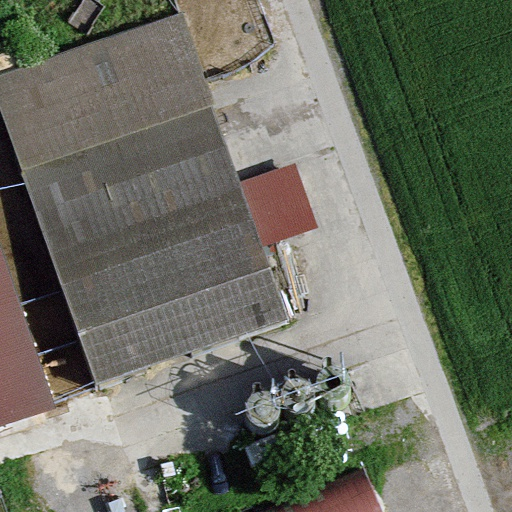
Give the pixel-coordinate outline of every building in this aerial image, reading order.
[(266,0),(196,0),(218,64),(281,44),(266,0)] [(271,333),(166,24),(0,80),(0,147),(85,396),(271,333)] [(249,134),(253,162),(298,156),(294,127),(249,134)] [(258,166),(266,227),(317,220),(309,159),(258,166)] [(0,417),(53,402),(0,223),(0,417)] [(390,511),(376,473),(268,511),(390,511)]
